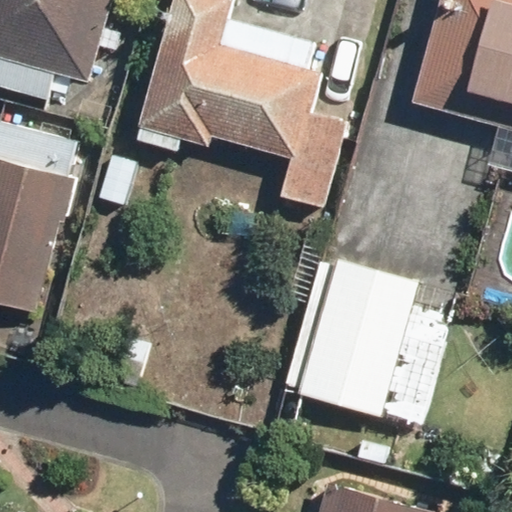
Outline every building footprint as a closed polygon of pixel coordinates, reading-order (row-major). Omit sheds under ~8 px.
[(0,0),(0,84),(56,99),(63,73),(98,82),(119,0),(0,0)] [(240,0),(180,0),(145,123),(216,144),(219,135),(298,157),(287,194),(330,206),(354,121),(317,110),(328,71),(315,68),(323,41),(236,16),(240,0)] [(511,0),(448,0),(419,102),(503,125),(492,163),(511,168),(511,0)] [(0,301),(43,313),(80,176),(75,174),(84,140),(3,119),(0,128),(0,301)] [(144,158),(118,151),(106,196),(132,203),(144,158)] [(466,292),(343,257),(334,290),(317,286),(291,380),(306,385),(304,392),(428,427),(466,292)] [(153,354),(108,342),(101,371),(145,383),(153,354)] [(444,511),(445,510),(333,479),(323,511),(444,511)]
